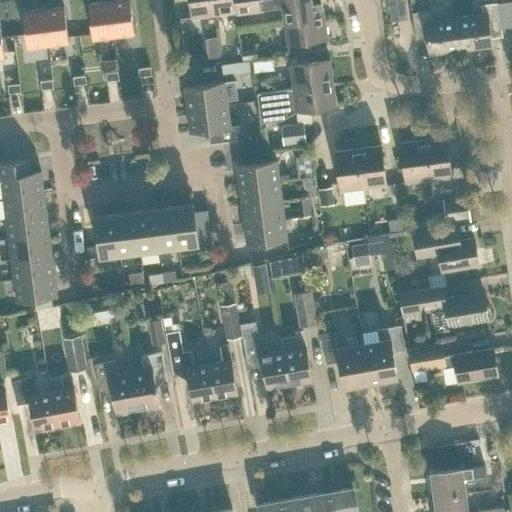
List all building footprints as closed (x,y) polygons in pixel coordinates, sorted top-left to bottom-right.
[(113,36),(108,0),(88,3),(92,39),(113,36)] [(129,0),(111,0),(108,0),(113,36),(133,34),(129,0)] [(189,0),(191,17),(214,14),(212,0),(189,0)] [(212,0),(214,14),(237,11),(235,0),(212,0)] [(235,0),(237,11),(260,8),(281,5),(284,20),(323,15),(321,0),(235,0)] [(404,0),(387,0),(389,12),(390,21),(407,19),(405,9),(404,0)] [(490,37),(502,36),(497,1),(480,4),(482,14),(456,17),(460,50),(492,45),(490,37)] [(43,9),(48,45),(68,42),(64,6),(43,9)] [(27,47),(48,45),(43,9),(23,11),(27,47)] [(460,50),(456,17),(432,20),(430,9),(411,12),(415,39),(426,38),(428,54),(460,50)] [(287,43),(326,38),(323,15),(284,20),(287,43)] [(219,55),(217,36),(205,37),(207,57),(219,55)] [(14,41),(15,51),(24,50),(23,40),(14,41)] [(256,57),(254,47),(241,49),(243,59),(256,57)] [(272,57),(253,60),(254,71),(274,68),(272,57)] [(223,75),(251,71),(249,59),(221,63),(223,75)] [(293,88),(332,82),(329,59),(290,65),(293,88)] [(138,67),(139,76),(151,74),(150,66),(138,67)] [(117,70),(105,72),(106,80),(118,78),(117,70)] [(72,76),(73,84),(86,83),(84,74),(72,76)] [(52,78),(40,80),(41,88),(53,87),(52,78)] [(187,109),(227,104),(224,81),(184,87),(187,109)] [(19,82),(7,84),(8,92),(20,90),(19,82)] [(296,111),(335,106),(332,82),(293,88),(296,111)] [(190,131),(208,129),(210,142),(242,137),(240,123),(230,125),(227,104),(187,109),(190,131)] [(306,141),(303,122),(280,125),(283,145),(306,141)] [(428,179),(451,176),(446,136),(423,139),(428,179)] [(405,182),(428,179),(423,139),(400,142),(405,182)] [(260,142),(243,144),(245,159),(262,157),(260,142)] [(363,187),(386,184),(381,145),(357,148),(363,187)] [(340,190),(363,187),(357,148),(334,151),(340,190)] [(309,155),(298,156),(300,176),(312,174),(309,155)] [(0,180),(1,180),(3,196),(43,191),(40,170),(32,171),(31,159),(0,162),(0,180)] [(279,180),(276,160),(236,165),(239,185),(279,180)] [(239,185),(241,204),(281,199),(279,180),(239,185)] [(334,203),(332,185),(318,187),(320,205),(334,203)] [(46,212),(43,191),(3,196),(6,217),(46,212)] [(470,220),(467,194),(442,197),(445,223),(470,220)] [(241,204),(244,224),(284,219),(281,199),(241,204)] [(193,203),(173,206),(178,246),(198,243),(196,228),(193,203)] [(158,248),(178,246),(173,206),(153,208),(158,248)] [(139,251),(158,248),(153,208),(134,211),(139,251)] [(119,253),(139,251),(134,211),(114,213),(119,253)] [(49,233),(46,212),(6,217),(8,238),(49,233)] [(100,255),(100,256),(119,253),(114,213),(95,216),(98,244),(100,255)] [(389,220),(391,232),(392,231),(403,230),(401,218),(389,220)] [(287,238),(284,219),(244,224),(247,244),(287,238)] [(478,265),(474,237),(460,240),(457,225),(413,233),(417,257),(438,253),(441,271),(478,265)] [(198,243),(211,242),(209,226),(196,228),(198,243)] [(51,253),(49,233),(8,238),(11,259),(51,253)] [(389,233),(367,236),(369,254),(381,252),(384,268),(394,267),(389,233)] [(87,245),(88,256),(100,255),(98,244),(87,245)] [(325,263),(321,247),(307,249),(310,266),(325,263)] [(54,274),(51,253),(11,259),(14,279),(54,274)] [(284,275),(281,258),(269,260),(272,277),(284,275)] [(267,275),(265,262),(252,264),(254,277),(267,275)] [(163,281),(176,279),(175,269),(162,271),(162,272),(163,281)] [(143,281),(142,271),(129,273),(130,282),(143,281)] [(163,281),(162,272),(149,274),(150,284),(163,281)] [(54,274),(14,279),(17,300),(34,298),(51,296),(57,295),(54,274)] [(443,285),(426,288),(398,293),(402,312),(429,308),(433,332),(436,334),(448,332),(450,329),(450,325),(488,319),(483,291),(445,298),(443,285)] [(317,322),(311,288),(293,292),(299,326),(317,322)] [(51,296),(34,298),(35,308),(52,305),(51,296)] [(84,303),(87,320),(118,315),(115,297),(84,303)] [(226,337),(240,334),(234,302),(221,305),(226,337)] [(165,342),(161,317),(147,319),(151,344),(165,342)] [(368,384),(397,378),(392,351),(405,349),(400,325),(377,329),(379,342),(361,346),(368,384)] [(191,402),(214,397),(208,363),(194,365),(191,349),(182,351),(178,328),(166,331),(173,372),(185,370),(191,402)] [(289,384),(312,380),(303,329),(294,331),(295,334),(280,337),(282,350),(283,350),(289,384)] [(69,370),(85,367),(79,335),(64,338),(69,370)] [(283,350),(282,350),(268,352),(265,336),(257,337),(266,388),(289,384),(283,350)] [(368,384),(361,346),(337,350),(335,336),(321,339),(326,363),(338,361),(343,388),(368,384)] [(214,397),(237,393),(228,342),(220,344),(223,360),(208,363),(214,397)] [(442,342),(436,343),(408,348),(412,370),(443,364),(443,367),(454,365),(457,383),(497,376),(493,347),(444,356),(442,342)] [(154,379),(166,377),(161,351),(141,355),(143,369),(130,371),(137,411),(159,407),(154,379)] [(137,411),(130,371),(117,374),(115,359),(94,363),(99,389),(111,387),(116,415),(137,411)] [(57,426),(51,391),(37,394),(33,376),(12,380),(16,404),(29,401),(34,430),(57,426)] [(57,426),(80,422),(74,387),(73,387),(72,377),(62,379),(64,389),(51,391),(57,426)] [(0,423),(11,422),(4,381),(0,381),(0,423)] [(466,493),(464,479),(486,475),(485,465),(462,468),(462,469),(433,473),(436,497),(466,493)] [(332,511),(357,511),(353,487),(329,491),(332,511)] [(308,511),(332,511),(329,491),(306,495),(308,511)] [(468,511),(466,493),(436,497),(437,511),(468,511)] [(308,511),(306,495),(282,499),(284,511),(308,511)] [(284,511),(282,499),(258,504),(259,511),(284,511)]
